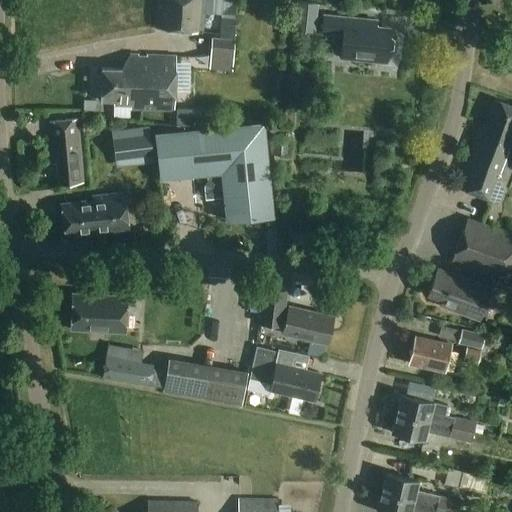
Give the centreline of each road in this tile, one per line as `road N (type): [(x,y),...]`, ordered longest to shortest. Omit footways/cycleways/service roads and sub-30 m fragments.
road 1 (residential): [(393,273),(11,248)]
road 2 (residential): [(393,273),(458,111),(474,0)]
road 3 (tertiary): [(61,511),(11,248)]
road 4 (residential): [(339,511),(393,273)]
